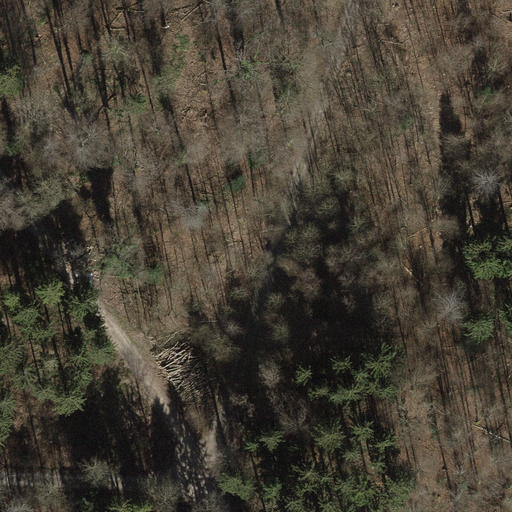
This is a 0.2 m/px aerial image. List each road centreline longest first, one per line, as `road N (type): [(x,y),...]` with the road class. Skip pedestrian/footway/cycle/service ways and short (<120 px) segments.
road 1 (track): [(238,375),(354,0)]
road 2 (track): [(199,472),(171,418),(0,179)]
road 3 (track): [(199,472),(160,483),(0,476)]
